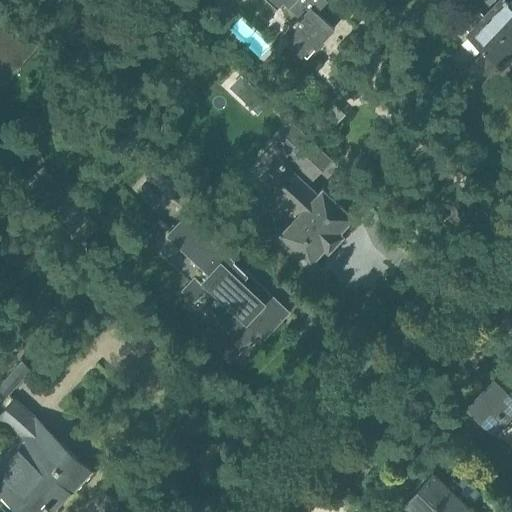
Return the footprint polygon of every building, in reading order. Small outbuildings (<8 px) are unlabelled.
[(318,45),(335,27),(318,11),(327,0),(272,0),(279,6),(284,1),(287,2),(286,3),(299,15),(281,34),(302,53),(314,41),(318,45)] [(484,47),(488,50),(472,67),(489,83),(511,57),(511,0),(486,0),(494,7),(486,15),(475,4),(459,21),(486,46),(484,47)] [(297,162),(313,144),(294,126),(278,144),(297,162)] [(22,186),(78,247),(100,227),(45,166),(22,186)] [(290,169),(272,188),(300,214),(282,233),(312,260),(325,246),(329,249),(343,234),(339,231),(353,216),(323,189),(317,195),(290,169)] [(209,288),(229,307),(204,333),(231,358),(259,329),(265,334),(281,317),(263,301),(270,293),(235,260),(186,213),(175,224),(173,223),(152,245),(190,281),(181,290),(195,303),(209,288)] [(0,387),(8,395),(30,373),(20,363),(0,384),(0,387)] [(511,393),(496,378),(467,407),(495,433),(511,414),(511,393)] [(0,412),(0,417),(17,434),(0,451),(0,488),(25,511),(50,511),(91,470),(14,398),(0,412)] [(447,486),(433,473),(406,502),(416,511),(474,511),(465,503),(473,494),(465,486),(456,495),(454,493),(460,487),(452,480),(447,486)]
